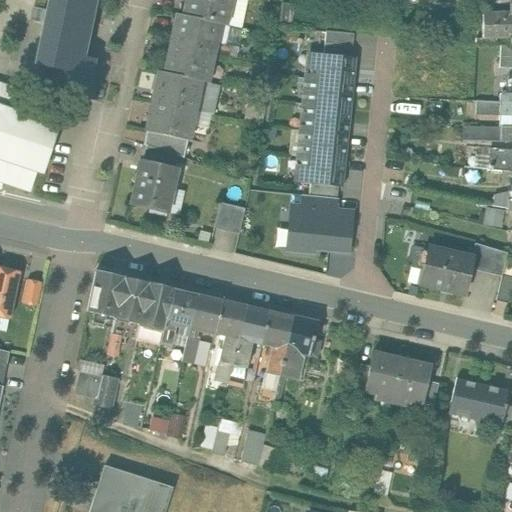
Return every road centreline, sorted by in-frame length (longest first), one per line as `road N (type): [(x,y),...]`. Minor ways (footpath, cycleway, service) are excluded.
road 1 (residential): [(73,241),(511,341)]
road 2 (residential): [(73,241),(14,511)]
road 3 (residential): [(135,0),(73,241)]
